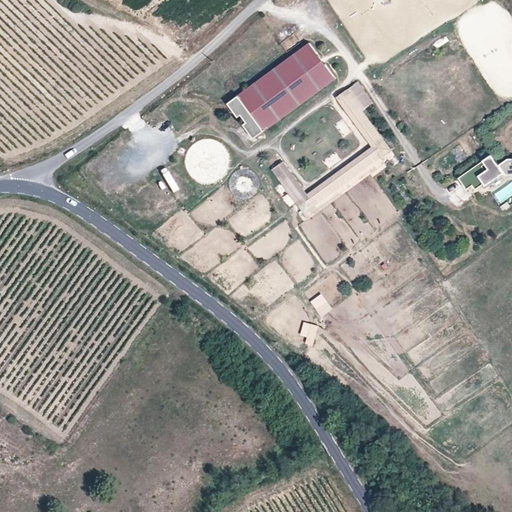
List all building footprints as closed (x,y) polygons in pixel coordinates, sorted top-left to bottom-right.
[(337,80),(311,46),(240,99),(266,133),(337,80)] [(274,172),(283,185),(290,180),(304,199),(298,204),(301,208),(376,153),(381,160),(385,156),(344,100),(361,87),(359,84),(337,99),(374,149),(309,197),(293,174),(285,164),(274,172)] [(385,156),(392,151),(363,113),(374,105),(361,87),(344,100),(385,156)] [(266,133),(240,99),(230,106),(241,121),(244,119),(245,121),(247,124),(245,126),(256,141),(266,133)] [(381,160),(376,153),(301,208),(306,215),(311,211),(343,188),(381,160)] [(490,155),(457,178),(461,183),(466,189),(472,184),(475,189),(482,184),(485,187),(506,173),(508,175),(511,172),(511,157),(507,158),(497,165),(490,155)] [(251,197),(253,171),(233,170),(232,196),(251,197)] [(178,173),(173,177),(186,193),(191,188),(178,173)] [(290,180),(283,185),(298,204),(304,199),(290,180)] [(347,193),(343,188),(311,211),(315,216),(347,193)] [(311,300),(314,306),(324,301),(321,295),(311,300)] [(328,302),(317,311),(323,319),(334,310),(328,302)] [(315,341),(319,327),(312,325),(308,338),(315,341)]
